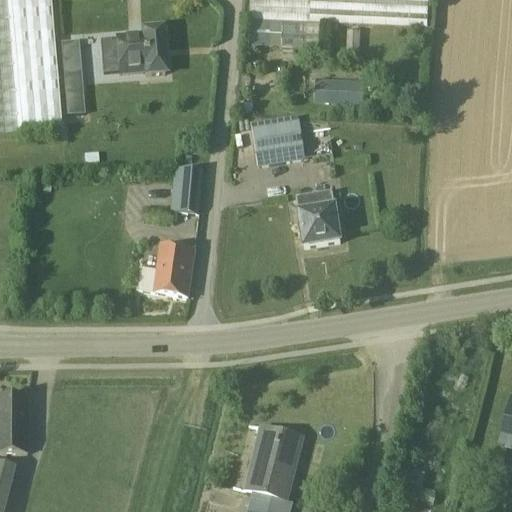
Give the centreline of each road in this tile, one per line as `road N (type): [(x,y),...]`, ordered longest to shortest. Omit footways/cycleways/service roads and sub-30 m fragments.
road 1 (unclassified): [(204,345),(228,0)]
road 2 (tertiary): [(511,300),(204,345)]
road 3 (tertiary): [(204,345),(0,348)]
